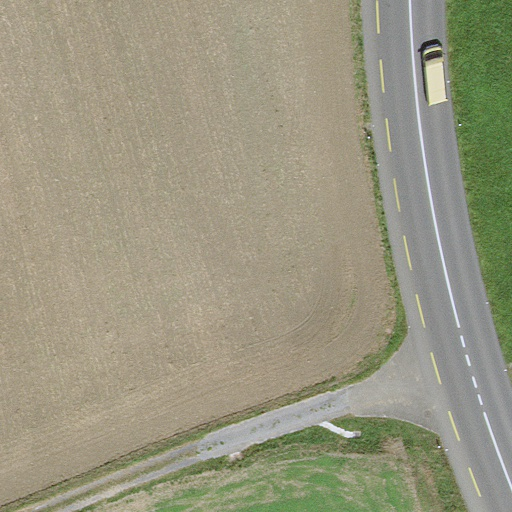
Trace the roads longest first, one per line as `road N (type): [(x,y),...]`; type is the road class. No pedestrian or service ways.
road 1 (tertiary): [(407,0),(433,236),(460,361),(511,489)]
road 2 (track): [(49,511),(460,361)]
